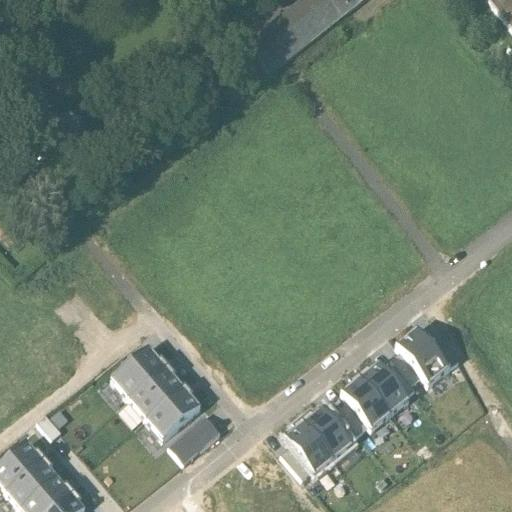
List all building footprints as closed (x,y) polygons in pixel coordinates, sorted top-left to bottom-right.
[(372,0),(308,0),(243,51),(267,82),(372,0)] [(511,0),(477,0),(511,45),(511,0)] [(267,82),(243,51),(215,74),(238,102),(267,82)] [(346,208),(306,236),(357,308),(397,280),(346,208)] [(419,384),(426,393),(448,375),(433,353),(426,342),(418,332),(394,352),(399,358),(419,384)] [(457,368),(443,346),(433,353),(448,375),(457,368)] [(109,386),(126,407),(167,373),(159,364),(157,366),(147,354),(109,386)] [(419,384),(399,358),(389,366),(393,370),(409,391),(419,384)] [(356,382),(388,423),(407,408),(404,404),(384,378),(377,369),(367,377),(365,374),(356,382)] [(409,391),(393,370),(384,378),(404,404),(413,396),(409,391)] [(126,407),(143,427),(181,394),(172,383),(174,381),(167,373),(126,407)] [(367,434),(370,437),(388,423),(356,382),(347,389),(349,392),(339,399),(346,408),(367,434)] [(143,427),(161,447),(199,415),(189,403),(191,401),(183,392),(181,394),(143,427)] [(367,434),(346,408),(336,416),(357,441),(367,434)] [(299,427),(331,468),(351,453),(348,449),(327,423),(320,414),(311,422),(309,419),(299,427)] [(357,441),(336,416),(327,423),(348,449),(357,441)] [(44,420),(35,427),(51,446),(60,438),(44,420)] [(203,421),(166,452),(182,471),(219,440),(203,421)] [(309,478),(313,483),(331,468),(299,427),(290,434),(292,436),(282,444),(289,453),(309,478)] [(0,471),(0,495),(3,499),(43,465),(36,456),(33,458),(26,450),(0,471)] [(309,478),(289,453),(279,461),(300,486),(309,478)] [(3,499),(13,511),(23,511),(55,485),(49,477),(51,475),(43,465),(3,499)] [(23,511),(57,511),(72,499),(65,490),(62,493),(55,485),(23,511)] [(78,511),(77,510),(79,508),(72,499),(57,511),(78,511)]
